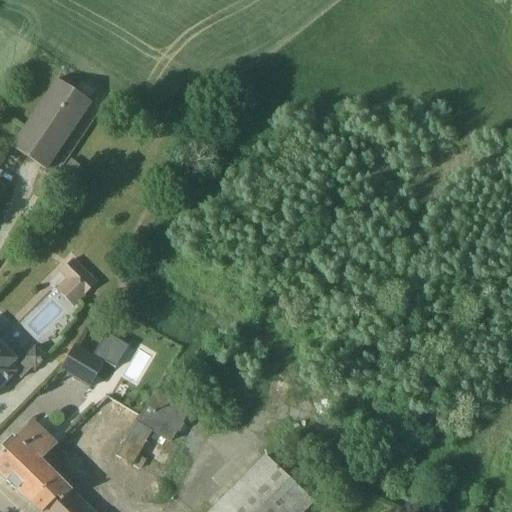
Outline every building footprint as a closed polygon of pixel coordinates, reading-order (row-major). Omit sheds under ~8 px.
[(55,76),(11,141),(40,161),(84,95),(55,76)] [(94,285),(71,261),(57,275),(64,282),(55,292),(72,310),(83,298),(82,297),(94,285)] [(0,344),(0,389),(14,375),(20,380),(31,369),(34,371),(45,360),(34,348),(22,359),(15,351),(11,355),(0,344)] [(187,413),(74,345),(57,373),(134,419),(132,423),(169,445),(175,434),(177,435),(183,426),(181,425),(187,413)] [(55,447),(31,423),(14,440),(11,437),(0,448),(3,453),(0,456),(0,477),(13,490),(55,447)] [(40,462),(66,487),(73,478),(60,466),(66,458),(55,447),(40,462)] [(304,511),(312,504),(263,456),(207,511),(304,511)] [(34,511),(91,511),(40,462),(13,490),(34,511)]
